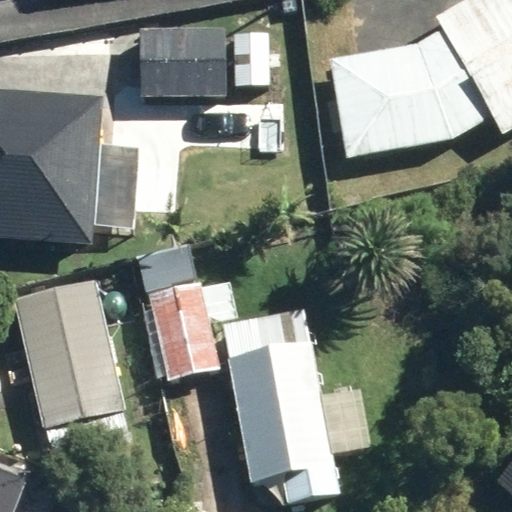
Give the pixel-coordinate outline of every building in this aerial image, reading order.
[(328,73),(345,170),(453,151),(491,129),(502,148),(511,141),(511,0),(485,0),(434,29),(440,40),(408,59),(328,73)] [(226,39),(138,39),(139,108),(226,108),(226,39)] [(269,92),(268,39),(234,39),(235,92),(269,92)] [(102,109),(0,102),(0,253),(91,260),(93,238),(133,241),(139,160),(98,157),(102,109)] [(186,256),(135,268),(144,302),(195,290),(186,256)] [(126,422),(96,291),(14,310),(44,441),(126,422)] [(219,381),(199,295),(149,307),(169,392),(219,381)] [(307,322),(222,337),(250,496),(283,491),(286,511),(322,511),(339,509),(331,464),(360,459),(352,410),(323,415),(307,322)] [(511,477),(496,495),(511,510),(511,477)] [(0,511),(18,511),(25,496),(0,486),(0,511)]
